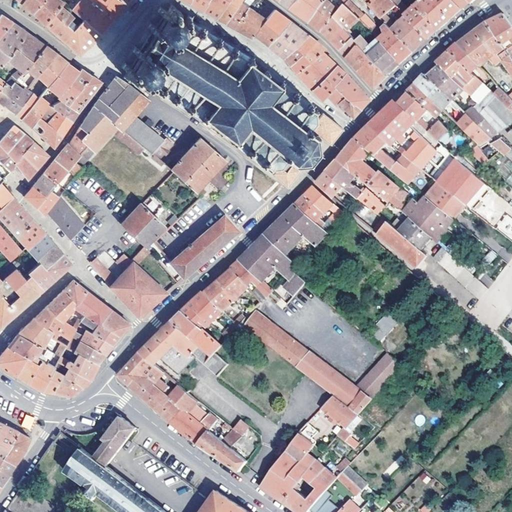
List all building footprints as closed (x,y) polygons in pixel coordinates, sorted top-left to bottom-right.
[(35,13),(46,23),(63,4),(64,2),(61,0),(25,0),(23,3),(35,13)] [(101,33),(113,19),(91,0),(80,0),(73,8),(84,18),(101,33)] [(91,0),(113,19),(126,4),(122,0),(91,0)] [(196,6),(204,10),(208,0),(190,0),(190,3),(196,6)] [(210,14),(217,18),(228,0),(208,0),(204,10),(210,14)] [(221,20),(225,23),(241,1),(241,0),(228,0),(217,18),(221,20)] [(229,25),(234,27),(249,7),(253,0),(244,0),(243,2),(241,1),(225,23),(229,25)] [(286,5),(290,8),(297,0),(282,0),(281,1),(286,5)] [(301,16),(309,22),(326,6),(320,0),(297,0),(290,8),(301,16)] [(322,31),(337,18),(349,8),(345,5),(341,0),(340,0),(337,3),(334,6),(330,2),(326,6),(309,22),(313,25),(322,31)] [(351,0),(341,0),(345,5),(349,8),(361,18),(365,14),(351,0)] [(464,9),(454,0),(420,0),(421,1),(409,11),(399,0),(365,0),(382,19),(387,15),(395,8),(397,6),(404,13),(407,16),(430,39),(444,27),(452,20),(464,9)] [(454,0),(464,9),(466,7),(471,2),(469,0),(454,0)] [(252,36),(254,34),(274,8),(266,2),(258,14),(249,7),(234,27),(242,31),(252,36)] [(307,152),(313,145),(314,140),(314,138),(313,135),(316,131),(320,134),(331,144),(343,128),(323,112),(317,119),(315,113),(319,112),(318,110),(313,111),(310,108),(313,105),(261,63),(262,62),(254,56),(253,57),(190,19),(191,17),(187,14),(185,16),(179,13),(180,11),(173,7),(174,5),(170,3),(166,9),(159,5),(156,10),(160,12),(153,23),(149,21),(146,26),(150,29),(144,40),(139,48),(135,46),(132,50),(136,53),(129,64),(125,61),(122,66),(128,70),(125,75),(146,87),(201,121),(201,123),(208,128),(210,127),(256,163),(263,168),(265,164),(269,167),(267,171),(269,173),(272,168),(276,168),(272,174),(288,187),(301,169),(296,165),(297,162),(306,160),(308,164),(312,162),(309,156),(307,152)] [(74,16),(66,8),(63,4),(46,23),(80,53),(88,46),(101,33),(84,18),(73,29),(67,24),(74,16)] [(401,16),(404,13),(397,6),(395,8),(401,16)] [(261,40),(268,46),(291,21),(274,8),(254,34),(261,40)] [(345,28),(349,32),(362,20),(361,18),(349,8),(337,18),(345,28)] [(413,55),(416,53),(386,23),(383,26),(384,30),(386,33),(383,35),(379,30),(379,28),(366,13),(365,14),(361,18),(362,20),(382,41),(403,65),(413,55)] [(511,40),(511,23),(505,14),(502,15),(488,22),(503,45),(511,40)] [(0,35),(12,22),(6,18),(2,15),(0,16),(0,35)] [(423,46),(430,39),(407,16),(396,26),(387,15),(382,19),(386,23),(416,53),(423,46)] [(327,35),(331,40),(345,28),(337,18),(322,31),(327,35)] [(275,51),(284,57),(308,34),(291,21),(268,46),(275,51)] [(18,79),(26,70),(46,46),(30,34),(17,25),(12,22),(0,35),(0,65),(2,66),(7,60),(18,68),(13,75),(18,79)] [(511,57),(503,45),(488,22),(464,39),(460,42),(479,64),(480,66),(490,58),(495,64),(503,59),(511,72),(511,57)] [(354,38),(349,32),(345,28),(331,40),(336,44),(341,50),(354,38)] [(287,61),(290,65),(316,41),(308,34),(284,57),(287,61)] [(392,74),(403,65),(382,41),(374,48),(365,37),(359,43),(354,38),(341,50),(347,57),(361,46),(389,77),(392,74)] [(293,69),(297,73),(322,50),(325,48),(316,41),(290,65),(293,69)] [(473,71),(479,64),(460,42),(457,44),(451,50),(473,71)] [(36,78),(38,75),(55,52),(51,50),(46,46),(26,70),(36,78)] [(379,86),(389,77),(361,46),(347,57),(376,89),(379,86)] [(357,112),(360,108),(334,86),(346,73),(336,64),(326,54),(322,50),(297,73),(311,88),(322,99),(326,95),(338,105),(350,115),(355,114),(357,112)] [(511,108),(487,85),(473,71),(451,50),(446,54),(441,59),(438,62),(440,63),(458,78),(463,73),(471,80),(465,86),(467,88),(475,97),(480,101),(474,107),(499,132),(511,122),(511,108)] [(33,93),(39,97),(67,61),(63,58),(55,52),(38,75),(44,80),(33,93)] [(52,90),(61,97),(79,71),(70,63),(67,61),(39,97),(22,119),(28,123),(32,127),(40,116),(49,105),(44,101),(52,90)] [(467,88),(465,86),(458,78),(440,63),(437,66),(427,75),(454,101),(467,88)] [(479,64),(473,71),(487,85),(493,79),(480,66),(479,64)] [(60,99),(61,100),(64,100),(68,99),(70,96),(75,99),(92,75),(84,69),(82,68),(79,71),(61,97),(60,99)] [(165,140),(155,133),(151,129),(155,124),(150,119),(146,124),(135,115),(145,102),(147,103),(150,99),(142,93),(144,90),(146,87),(125,75),(118,72),(94,105),(89,112),(81,125),(93,135),(80,152),(74,161),(80,167),(113,130),(118,126),(121,129),(119,132),(125,137),(128,134),(144,148),(146,149),(153,154),(165,140)] [(334,86),(360,108),(362,106),(369,99),(346,73),(334,86)] [(464,110),(454,101),(427,75),(426,74),(419,81),(416,83),(445,110),(450,104),(456,110),(459,109),(462,112),(464,110)] [(13,75),(7,84),(11,88),(17,81),(18,79),(13,75)] [(51,105),(72,121),(78,113),(101,81),(99,80),(92,75),(75,99),(70,96),(68,99),(64,100),(61,100),(51,105)] [(511,97),(510,95),(493,79),(487,85),(511,108),(511,97)] [(437,117),(445,110),(416,83),(413,86),(408,91),(409,92),(429,110),(437,117)] [(33,93),(30,90),(27,89),(24,86),(18,93),(11,88),(7,84),(0,92),(0,102),(10,108),(17,114),(33,93)] [(430,132),(434,128),(422,118),(429,110),(409,92),(408,94),(399,102),(416,118),(430,132)] [(22,119),(39,97),(33,93),(17,114),(19,116),(22,119)] [(470,102),(474,107),(480,101),(475,97),(470,102)] [(371,124),(390,141),(393,144),(394,143),(405,153),(422,168),(438,150),(411,124),(416,118),(399,102),(397,101),(394,104),(392,106),(391,105),(380,115),(371,124)] [(40,116),(62,135),(67,128),(72,121),(51,105),(50,106),(49,105),(40,116)] [(492,137),(499,132),(474,107),(468,113),(492,137)] [(481,144),(492,137),(468,113),(458,123),(481,144)] [(172,114),(155,133),(165,140),(166,139),(176,128),(181,122),(172,114)] [(59,141),(62,135),(40,116),(32,127),(54,147),(59,141)] [(441,121),(434,128),(430,132),(447,147),(449,149),(458,158),(466,165),(469,163),(464,159),(466,157),(460,152),(465,147),(448,128),(445,125),(441,121)] [(410,182),(422,168),(405,153),(398,161),(384,148),(390,141),(371,124),(369,126),(357,137),(373,150),(390,164),(401,175),(410,182)] [(4,153),(12,145),(24,133),(14,125),(0,137),(0,161),(9,170),(15,165),(4,153)] [(69,144),(80,152),(93,135),(81,125),(76,133),(69,144)] [(125,137),(119,132),(117,134),(141,152),(144,148),(128,134),(125,137)] [(12,145),(37,168),(48,155),(39,147),(27,136),(24,133),(12,145)] [(200,137),(172,170),(174,172),(196,192),(225,159),(200,137)] [(400,208),(404,203),(394,195),(402,186),(382,168),(380,171),(366,159),(373,150),(357,137),(354,140),(339,158),(359,173),(371,183),(391,200),(400,208)] [(493,143),(498,148),(505,154),(511,148),(501,137),(493,143)] [(153,154),(160,161),(164,156),(167,157),(170,153),(168,152),(173,146),(166,139),(165,140),(153,154)] [(82,168),(80,167),(74,161),(80,152),(69,144),(68,143),(60,153),(55,160),(67,170),(69,167),(77,174),(82,168)] [(33,172),(37,168),(12,145),(4,153),(15,165),(28,177),(33,172)] [(481,147),(473,150),(479,164),(486,161),(481,147)] [(174,172),(172,170),(160,161),(153,154),(146,149),(144,153),(161,168),(160,169),(169,176),(174,172)] [(387,205),(368,187),(365,191),(352,182),(359,173),(339,158),(337,160),(328,171),(354,192),(380,213),(387,205)] [(438,181),(467,206),(485,184),(466,165),(458,158),(438,181)] [(44,173),(56,183),(67,170),(55,160),(50,166),(44,173)] [(0,180),(5,177),(3,176),(4,175),(9,170),(0,161),(0,180)] [(343,205),(354,192),(328,171),(320,180),(318,182),(343,205)] [(39,180),(34,186),(45,195),(50,189),(56,183),(44,173),(39,180)] [(0,209),(13,197),(8,191),(0,181),(0,209)] [(454,220),(467,206),(438,181),(425,195),(454,220)] [(371,183),(368,187),(387,205),(391,200),(371,183)] [(45,215),(59,196),(63,192),(60,189),(58,190),(55,193),(50,189),(45,195),(34,186),(28,192),(25,196),(37,206),(45,215)] [(337,223),(347,214),(315,186),(313,188),(306,196),(325,212),(329,207),(334,211),(330,217),(332,219),(337,223)] [(153,213),(161,204),(150,195),(143,203),(153,213)] [(448,228),(454,220),(425,195),(418,203),(414,199),(407,206),(404,203),(400,208),(410,217),(431,236),(434,239),(438,242),(449,229),(448,228)] [(86,224),(59,196),(45,215),(55,225),(70,242),(72,241),(86,224)] [(337,223),(332,219),(329,222),(327,221),(326,223),(321,218),(326,213),(325,212),(306,196),(299,202),(297,205),(328,232),(337,223)] [(27,248),(45,233),(32,218),(15,199),(13,197),(0,209),(0,217),(1,218),(10,229),(26,246),(27,248)] [(121,223),(146,248),(165,228),(141,204),(140,203),(132,211),(121,223)] [(493,226),(497,229),(511,210),(511,205),(511,204),(493,226)] [(267,234),(298,264),(302,260),(290,250),(303,235),(315,246),(328,232),(297,205),(285,216),(267,234)] [(511,240),(511,210),(497,229),(511,240)] [(171,264),(183,278),(186,276),(237,230),(230,223),(224,215),(171,264)] [(400,230),(420,248),(431,236),(410,217),(400,230)] [(168,224),(171,227),(178,220),(175,218),(168,224)] [(423,251),(420,248),(400,230),(388,219),(377,233),(404,255),(417,267),(427,255),(423,251)] [(0,247),(10,259),(22,249),(0,225),(0,247)] [(30,251),(37,258),(54,243),(49,237),(45,233),(27,248),(30,251)] [(241,259),(263,279),(278,264),(292,278),(286,285),(295,294),(306,283),(292,270),(298,264),(267,234),(264,237),(241,259)] [(420,248),(423,251),(434,239),(431,236),(420,248)] [(37,258),(40,261),(45,268),(63,253),(59,248),(54,243),(37,258)] [(22,249),(10,259),(15,264),(30,251),(27,248),(26,246),(22,249)] [(481,281),(442,246),(433,257),(480,299),(490,288),(481,281)] [(146,248),(133,261),(137,266),(144,259),(154,270),(160,264),(146,248)] [(493,251),(484,255),(487,263),(496,258),(493,251)] [(26,278),(39,293),(72,263),(63,253),(45,268),(40,261),(28,271),(33,276),(30,278),(29,276),(26,278)] [(152,306),(167,293),(162,289),(137,266),(133,261),(132,262),(124,255),(118,262),(125,269),(116,280),(99,260),(93,265),(111,287),(135,313),(141,316),(152,306)] [(274,289),(263,279),(241,259),(236,263),(232,267),(248,284),(253,280),(268,294),(274,289)] [(204,291),(224,309),(248,285),(248,284),(232,267),(216,281),(204,291)] [(9,275),(2,281),(0,278),(0,325),(1,327),(39,293),(26,278),(24,276),(17,268),(9,275)] [(7,273),(0,278),(2,281),(9,275),(7,273)] [(162,289),(167,293),(177,284),(173,279),(162,289)] [(71,297),(54,314),(46,327),(52,331),(54,328),(60,332),(69,338),(72,334),(75,329),(76,328),(65,319),(74,307),(87,290),(73,280),(69,285),(64,290),(71,297)] [(287,303),(292,297),(280,285),(275,290),(287,303)] [(46,306),(54,314),(71,297),(64,290),(55,298),(46,306)] [(85,313),(120,335),(123,330),(129,323),(87,290),(74,307),(85,313)] [(188,306),(185,309),(205,324),(208,327),(212,322),(224,309),(204,291),(199,296),(188,306)] [(50,334),(52,331),(46,327),(54,314),(46,306),(41,311),(35,317),(50,334)] [(380,341),(403,318),(393,308),(370,332),(380,341)] [(203,327),(205,324),(185,309),(173,320),(214,354),(215,353),(223,344),(203,327)] [(119,337),(120,335),(85,313),(81,318),(95,327),(92,331),(113,344),(119,337)] [(362,390),(357,387),(261,313),(259,315),(257,313),(249,324),(244,321),(241,324),(248,329),(335,395),(359,414),(372,398),(400,368),(402,366),(387,353),(361,382),(366,385),(362,390)] [(241,324),(244,321),(248,317),(245,314),(236,321),(240,325),(241,324)] [(44,345),(50,334),(35,317),(27,324),(19,332),(43,345),(44,345)] [(228,364),(215,353),(214,354),(173,320),(146,346),(141,351),(155,363),(161,358),(179,373),(196,356),(218,375),(228,364)] [(240,325),(236,329),(244,335),(248,329),(241,324),(240,325)] [(57,338),(60,332),(54,328),(52,331),(50,334),(57,338)] [(111,346),(113,344),(92,331),(87,328),(83,334),(80,340),(105,354),(111,346)] [(83,334),(75,329),(72,334),(80,340),(83,334)] [(35,360),(38,356),(36,355),(42,345),(43,345),(19,332),(13,340),(9,345),(35,360)] [(103,356),(105,354),(80,340),(72,334),(69,338),(67,344),(65,346),(79,353),(98,363),(103,356)] [(62,341),(56,352),(61,354),(62,353),(65,346),(67,344),(62,341)] [(31,383),(42,390),(53,369),(55,366),(50,363),(42,358),(39,363),(35,360),(9,345),(0,355),(0,364),(13,372),(31,383)] [(75,360),(79,353),(65,346),(62,353),(75,360)] [(155,383),(165,371),(155,363),(141,351),(137,355),(120,375),(131,384),(141,373),(155,383)] [(55,366),(58,360),(61,355),(61,354),(56,352),(55,352),(50,363),(55,366)] [(69,366),(91,378),(92,375),(98,363),(79,353),(75,360),(74,362),(68,359),(66,365),(69,366)] [(58,360),(66,365),(68,359),(61,355),(58,360)] [(66,372),(69,366),(66,365),(58,360),(55,366),(53,369),(57,371),(59,368),(66,372)] [(90,379),(91,378),(69,366),(66,372),(64,375),(65,376),(81,386),(86,383),(90,379)] [(481,379),(487,385),(498,375),(491,368),(481,379)] [(42,390),(56,392),(65,376),(64,375),(57,371),(53,369),(42,390)] [(170,395),(166,393),(158,386),(155,383),(141,373),(131,384),(151,402),(172,421),(183,408),(189,413),(199,401),(179,384),(170,395)] [(65,376),(56,392),(60,393),(71,395),(77,390),(81,386),(65,376)] [(361,382),(357,387),(362,390),(366,385),(361,382)] [(158,386),(166,393),(168,391),(166,389),(167,388),(161,383),(158,386)] [(358,414),(359,414),(335,395),(324,408),(332,414),(328,418),(333,422),(337,418),(348,427),(358,414)] [(202,423),(212,411),(199,401),(189,413),(202,423)] [(186,432),(199,443),(211,428),(217,433),(216,435),(233,447),(243,437),(234,429),(231,427),(225,433),(215,424),(220,418),(212,411),(202,423),(189,413),(183,408),(172,421),(186,432)] [(250,511),(217,490),(200,511),(171,511),(109,464),(137,428),(137,427),(118,413),(116,416),(120,419),(105,437),(109,440),(96,455),(84,447),(68,469),(90,485),(86,490),(98,499),(102,493),(126,511),(250,511)] [(30,430),(34,417),(25,414),(21,426),(30,430)] [(234,429),(243,437),(251,426),(242,419),(234,429)] [(0,486),(15,465),(2,456),(17,431),(10,427),(0,421),(0,486)] [(268,490),(276,496),(310,453),(316,446),(312,443),(322,431),(311,422),(303,430),(295,441),(279,461),(270,473),(261,485),(268,490)] [(250,458),(233,447),(216,435),(217,433),(211,428),(199,443),(221,458),(240,471),(250,458)] [(2,456),(15,465),(24,451),(30,438),(26,435),(17,431),(2,456)] [(289,505),(299,511),(307,511),(311,508),(324,494),(338,478),(333,473),(310,453),(276,496),(289,505)] [(345,471),(339,477),(358,495),(361,492),(362,493),(369,485),(350,465),(345,471)] [(339,477),(345,471),(339,466),(333,473),(338,478),(339,477)] [(330,498),(324,494),(311,508),(314,511),(317,511),(325,504),(330,498)] [(359,511),(361,511),(352,502),(342,511),(359,511)]
